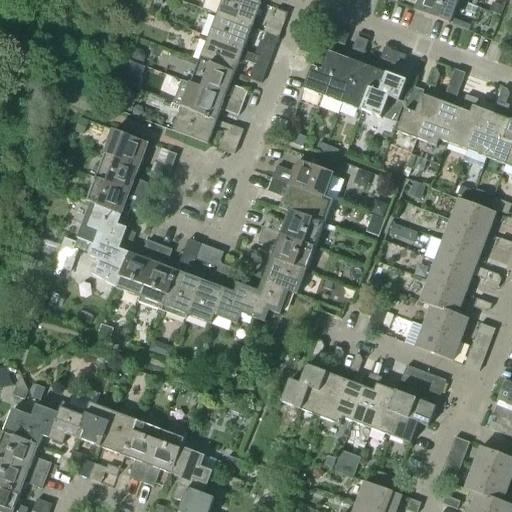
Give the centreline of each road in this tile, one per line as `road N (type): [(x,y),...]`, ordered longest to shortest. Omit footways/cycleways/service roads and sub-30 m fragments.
road 1 (residential): [(238,178),(245,193),(229,237),(217,243),(177,229),(168,214),(184,170),(197,163)]
road 2 (residential): [(303,5),(238,178)]
road 3 (residential): [(483,388),(324,329)]
road 4 (residential): [(511,82),(357,22)]
